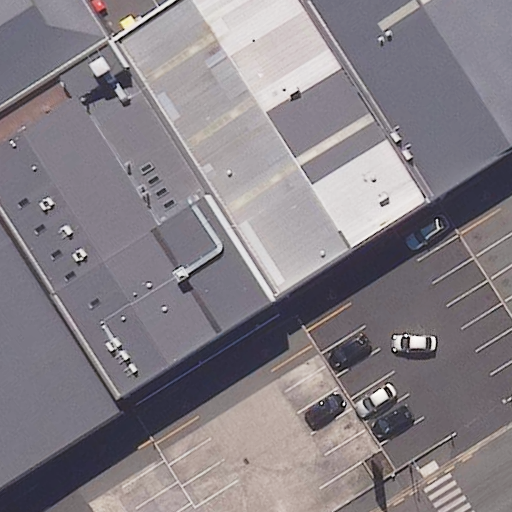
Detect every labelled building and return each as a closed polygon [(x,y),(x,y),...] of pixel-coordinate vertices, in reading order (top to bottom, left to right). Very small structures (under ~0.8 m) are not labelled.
[(0,0),(0,105),(114,34),(92,0),(0,0)] [(438,198),(312,0),(168,0),(114,34),(280,297),(438,198)] [(511,0),(312,0),(438,198),(511,151),(511,0)] [(280,297),(114,34),(0,105),(0,215),(116,400),(280,297)] [(0,472),(116,400),(0,215),(0,472)]
